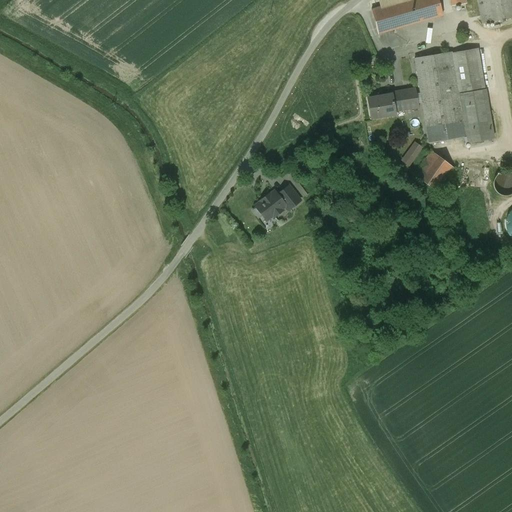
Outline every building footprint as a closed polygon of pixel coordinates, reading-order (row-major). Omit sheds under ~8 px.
[(371,11),(378,34),(442,15),(437,0),(377,0),(380,8),(371,11)] [(511,0),(477,0),(482,24),(511,18),(511,0)] [(477,49),(451,54),(462,122),(465,137),(464,137),(465,144),(483,140),(475,91),(484,90),(477,49)] [(450,53),(415,59),(426,128),(462,122),(451,54),(450,53)] [(415,89),(390,93),(391,95),(392,95),(395,112),(418,108),(415,89)] [(484,90),(475,91),(483,140),(494,139),(485,90),(484,90)] [(395,112),(392,95),(391,95),(367,99),(371,119),(395,115),(395,112)] [(462,122),(426,128),(429,143),(464,137),(465,137),(462,122)] [(416,142),(402,162),(409,167),(423,146),(416,142)] [(430,153),(415,175),(439,192),(455,170),(430,153)] [(511,172),(493,174),(494,193),(511,192),(511,172)] [(289,186),(277,195),(285,205),(284,206),(288,210),(300,201),(289,186)] [(269,194),(260,201),(261,202),(255,207),(256,208),(262,215),(266,220),(273,215),(274,217),(281,211),(280,209),(284,206),(285,205),(277,195),(274,192),(270,195),(269,194)] [(262,215),(256,208),(253,210),(258,218),(262,215)]
